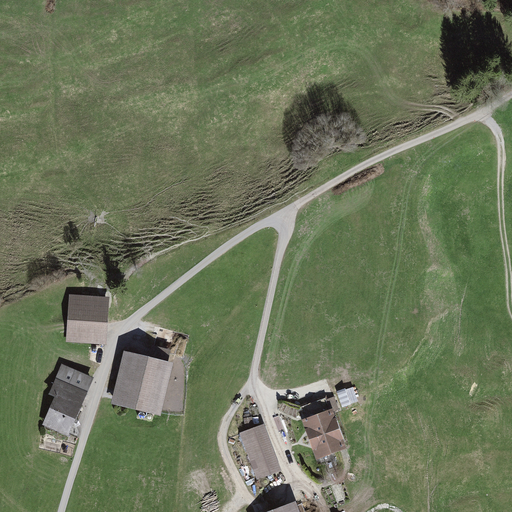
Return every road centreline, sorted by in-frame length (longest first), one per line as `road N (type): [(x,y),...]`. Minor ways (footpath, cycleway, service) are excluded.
road 1 (track): [(479,115),(341,179),(230,244),(148,305),(110,346),(59,511)]
road 2 (track): [(291,489),(253,378),(289,209)]
road 3 (track): [(511,307),(499,140),(479,115)]
road 4 (track): [(256,508),(243,495),(224,441),(253,378)]
